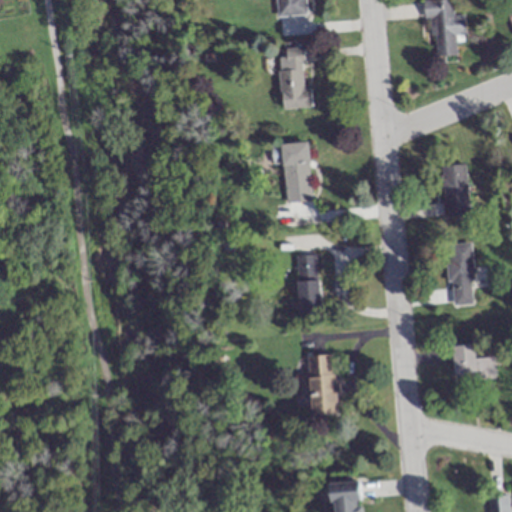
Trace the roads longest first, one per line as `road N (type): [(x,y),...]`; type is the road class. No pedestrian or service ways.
road 1 (residential): [(415,511),(370,0)]
road 2 (residential): [(383,132),(511,82)]
